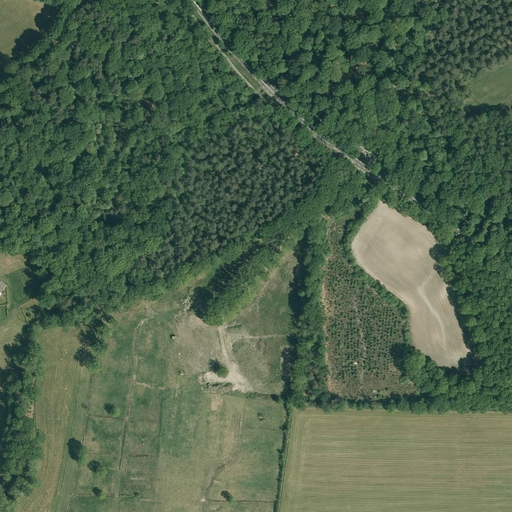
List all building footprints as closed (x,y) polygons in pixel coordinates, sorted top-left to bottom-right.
[(161,291),(163,297),(171,294),(169,288),(161,291)] [(284,301),(279,317),(288,319),(293,304),(284,301)] [(295,321),(300,322),(304,304),(298,303),(295,321)] [(163,305),(158,311),(162,315),(167,310),(163,305)] [(137,309),(135,312),(144,319),(146,316),(137,309)] [(129,333),(131,331),(128,328),(129,327),(126,323),(122,328),(129,333)] [(123,342),(124,339),(113,333),(112,336),(123,342)] [(240,354),(239,347),(266,344),(265,333),(231,337),(233,355),(240,354)] [(196,363),(195,343),(188,343),(189,352),(186,352),(186,357),(190,356),(190,363),(196,363)] [(164,357),(168,357),(168,359),(172,359),(172,349),(164,350),(164,357)] [(115,369),(119,370),(120,366),(123,367),(124,361),(121,360),(120,366),(116,365),(115,369)] [(103,379),(106,373),(109,375),(110,372),(103,369),(99,377),(103,379)] [(114,429),(114,419),(104,418),(103,428),(114,429)] [(119,421),(116,421),(116,425),(117,425),(116,429),(123,430),(124,423),(119,423),(119,421)] [(252,439),(254,432),(248,430),(246,437),(252,439)] [(119,452),(120,444),(112,443),(111,452),(119,452)] [(157,447),(153,447),(152,448),(148,447),(146,455),(154,456),(157,447)] [(212,457),(215,463),(221,459),(217,454),(212,457)] [(266,454),(266,461),(276,462),(276,458),(272,458),(273,455),(266,454)] [(228,475),(229,478),(234,476),(233,473),(234,472),(232,469),(217,474),(219,479),(228,475)] [(151,484),(143,483),(142,493),(150,493),(151,484)] [(158,499),(167,499),(168,492),(169,484),(159,483),(158,490),(159,490),(158,499)] [(81,510),(88,504),(85,500),(78,506),(81,510)] [(106,508),(106,503),(113,503),(113,500),(103,500),(103,508),(106,508)]
